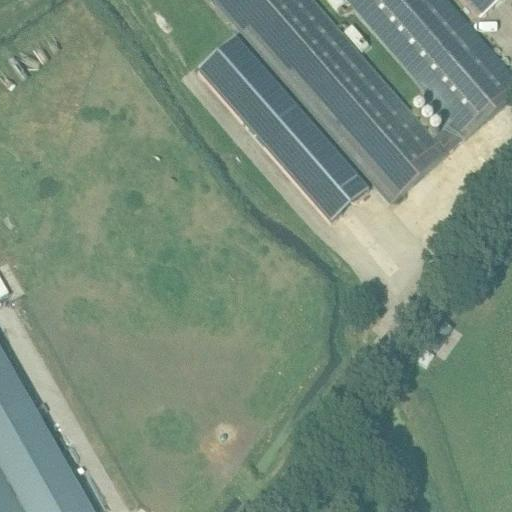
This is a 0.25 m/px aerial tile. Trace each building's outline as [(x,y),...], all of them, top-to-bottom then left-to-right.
[(208,0),(231,26),(376,192),(389,207),(511,100),(511,78),(510,76),(443,0),(341,0),(429,100),(422,106),(444,132),(432,142),(410,116),(309,0),(208,0)] [(459,0),(479,22),(504,0),(459,0)] [(334,228),(371,196),(238,42),(201,74),(334,228)] [(422,337),(428,329),(420,323),(414,331),(422,337)] [(0,511),(88,511),(0,355),(0,511)]
